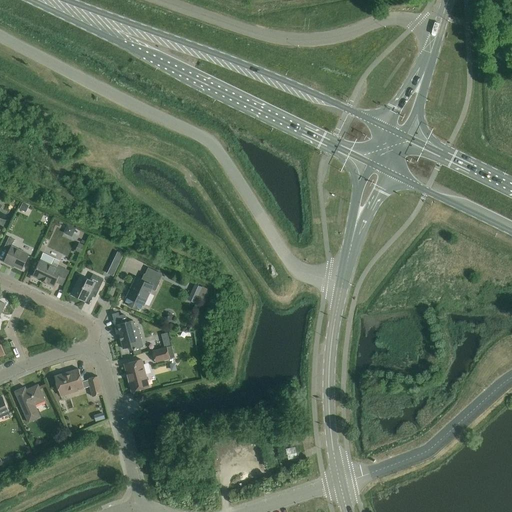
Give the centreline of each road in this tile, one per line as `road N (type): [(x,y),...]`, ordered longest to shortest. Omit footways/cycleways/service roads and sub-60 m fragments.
road 1 (unclassified): [(0,36),(204,136),(291,264),(343,283)]
road 2 (primary): [(33,0),(370,163)]
road 3 (primary): [(385,128),(238,62),(64,0)]
road 4 (residential): [(439,26),(397,18),(322,39),(279,39),(160,0)]
road 5 (tertiary): [(339,482),(328,397),(343,283)]
road 6 (residential): [(138,508),(104,362),(90,351)]
road 7 (primary): [(389,172),(511,231)]
